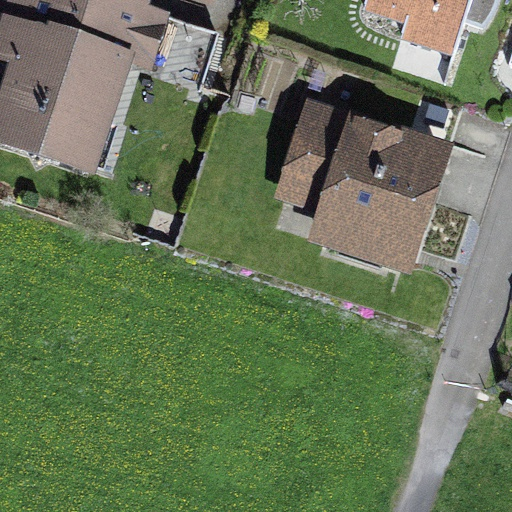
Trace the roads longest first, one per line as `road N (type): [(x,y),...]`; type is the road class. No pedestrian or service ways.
road 1 (track): [(465,366),(415,511)]
road 2 (residential): [(511,224),(465,366)]
